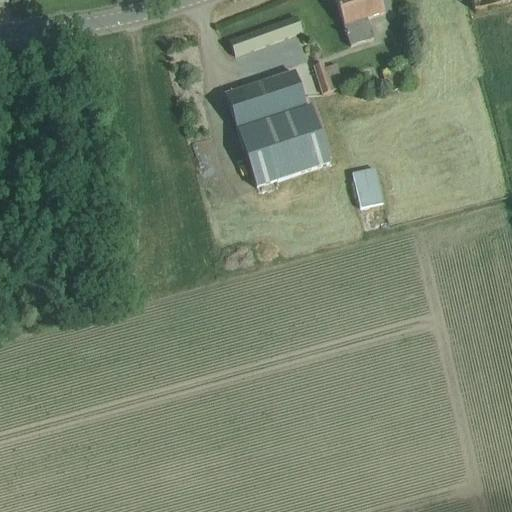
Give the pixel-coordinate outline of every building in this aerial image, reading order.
[(366,19),(382,14),(377,0),(332,0),(348,46),(373,38),(366,19)] [(511,0),(470,0),(475,15),(511,5),(511,0)] [(296,20),(229,45),(235,61),(302,37),(296,20)] [(323,65),(312,68),(322,98),(344,91),(336,66),(324,70),(323,65)] [(400,70),(381,75),(386,94),(405,88),(400,70)] [(223,97),(234,130),(255,194),(256,194),(257,198),(270,194),(269,189),(340,166),(320,105),(316,107),(304,71),(223,97)] [(352,176),(360,211),(383,205),(375,171),(352,176)]
